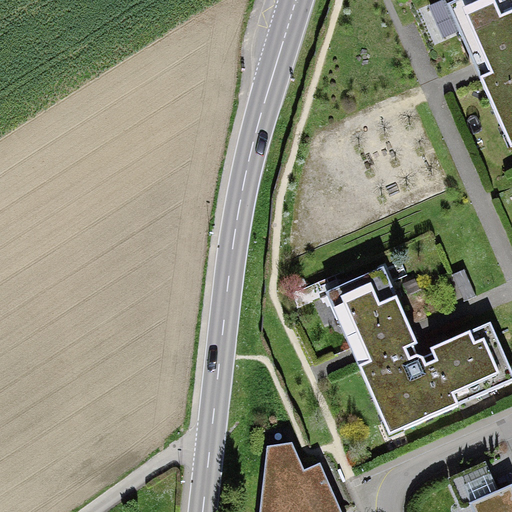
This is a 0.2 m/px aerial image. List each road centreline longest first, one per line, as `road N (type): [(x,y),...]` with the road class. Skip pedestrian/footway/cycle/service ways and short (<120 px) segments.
road 1 (secondary): [(296,0),(253,135),(224,292),(202,511)]
road 2 (residential): [(511,428),(416,470),(393,486),(387,511)]
